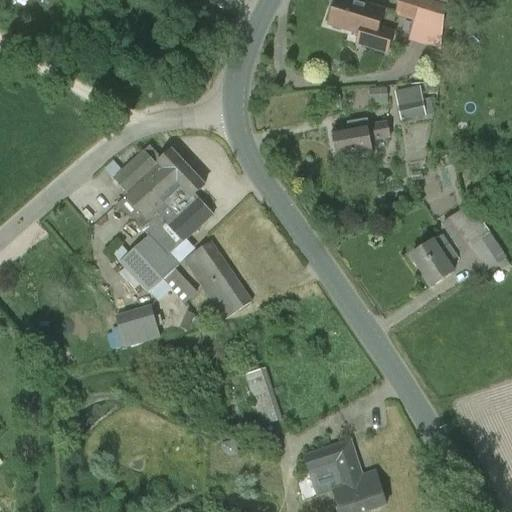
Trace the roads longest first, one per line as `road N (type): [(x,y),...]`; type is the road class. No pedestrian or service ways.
road 1 (tertiary): [(477,511),(411,383),(241,149),(232,106)]
road 2 (unclassified): [(0,231),(139,125),(232,106)]
road 3 (track): [(0,42),(139,125)]
